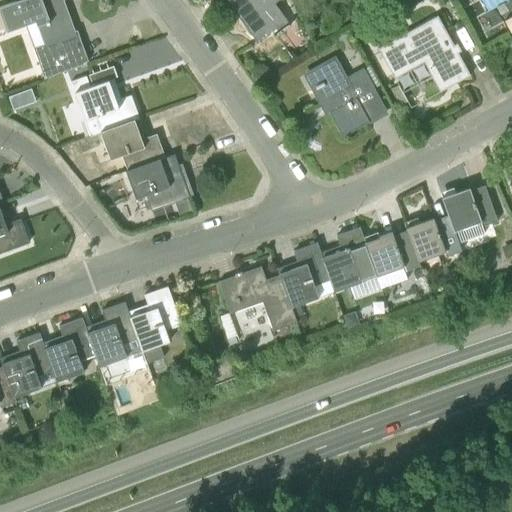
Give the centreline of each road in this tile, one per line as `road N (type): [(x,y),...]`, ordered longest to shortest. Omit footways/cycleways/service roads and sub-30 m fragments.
road 1 (primary): [(511,337),(40,511)]
road 2 (primary): [(157,511),(511,381)]
road 3 (residential): [(311,211),(160,0)]
road 4 (residential): [(311,211),(401,173),(511,111)]
road 5 (residential): [(121,265),(311,211)]
road 6 (residential): [(121,265),(36,157),(0,131)]
road 7 (residential): [(0,309),(121,265)]
